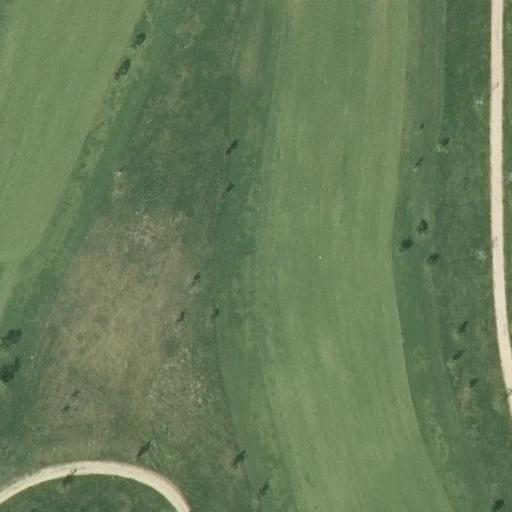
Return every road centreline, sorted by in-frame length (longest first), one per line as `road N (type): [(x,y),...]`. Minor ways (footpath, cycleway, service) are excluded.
road 1 (track): [(511,380),(499,293),(498,0)]
road 2 (track): [(0,499),(33,479),(97,465),(143,476),(187,511)]
